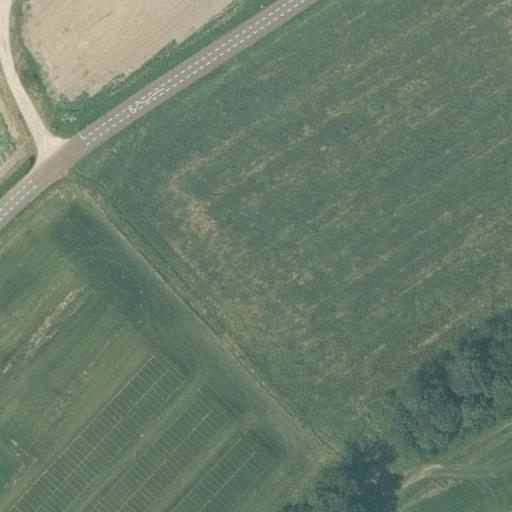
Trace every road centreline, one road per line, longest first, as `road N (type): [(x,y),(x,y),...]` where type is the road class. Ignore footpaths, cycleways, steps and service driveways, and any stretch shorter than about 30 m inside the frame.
road 1 (tertiary): [(0,216),(115,123),(302,0)]
road 2 (track): [(58,164),(18,92),(0,18)]
road 3 (track): [(381,511),(511,426)]
